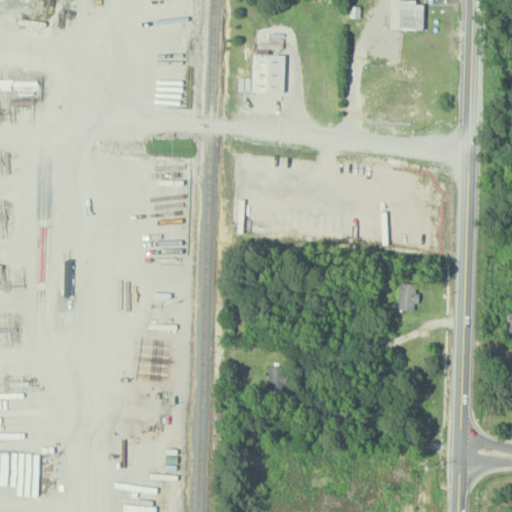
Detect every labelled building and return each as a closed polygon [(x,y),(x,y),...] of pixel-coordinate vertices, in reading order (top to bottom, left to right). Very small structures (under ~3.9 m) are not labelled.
[(423,3),(414,3),(414,0),(390,0),(390,27),(422,28),(423,3)] [(251,92),(283,93),(284,54),(252,53),(251,92)] [(250,91),(250,78),(238,78),(238,91),(250,91)] [(39,171),(39,157),(11,157),(12,172),(39,171)] [(416,310),(417,283),(398,283),(398,309),(416,310)] [(0,470),(0,485),(7,485),(8,457),(0,457),(0,470)]
